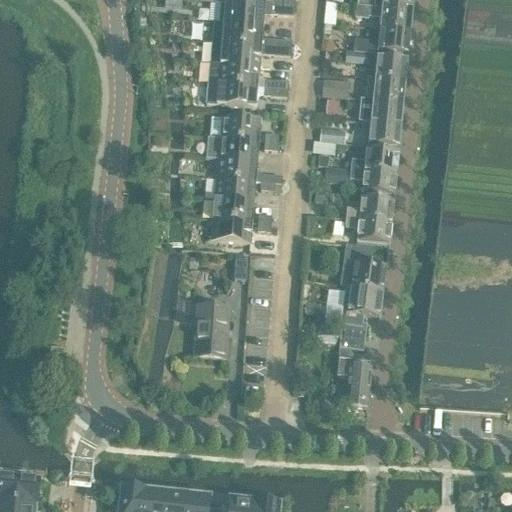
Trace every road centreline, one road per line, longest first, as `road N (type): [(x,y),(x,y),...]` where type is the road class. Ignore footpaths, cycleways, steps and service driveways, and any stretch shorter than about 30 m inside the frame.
road 1 (residential): [(373,445),(417,0)]
road 2 (residential): [(274,437),(311,0)]
road 3 (tertiary): [(101,404),(93,392),(121,88),(112,0)]
road 4 (tertiary): [(101,404),(119,420),(274,437)]
road 5 (tertiary): [(373,445),(511,454)]
